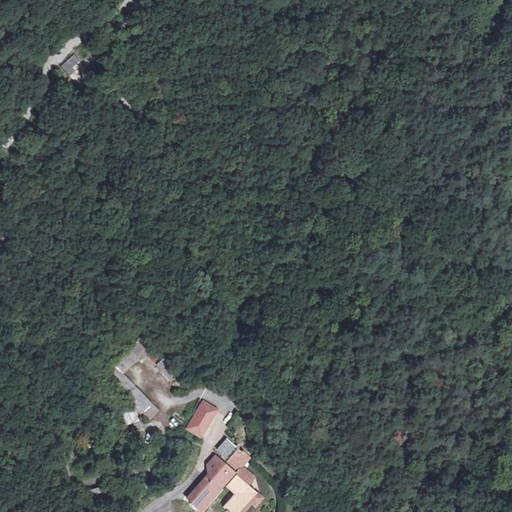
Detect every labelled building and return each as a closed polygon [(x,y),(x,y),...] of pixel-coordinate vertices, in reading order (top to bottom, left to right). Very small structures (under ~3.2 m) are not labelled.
[(62,67),(70,77),(84,66),(75,56),(62,67)] [(130,342),(92,370),(129,424),(141,416),(111,373),(126,362),(129,363),(143,353),(130,342)] [(157,366),(148,372),(158,386),(168,380),(157,366)] [(195,432),(183,422),(168,439),(180,449),(195,432)] [(186,483),(189,487),(180,495),(177,492),(159,507),(162,511),(160,511),(182,511),(196,500),(206,511),(205,511),(226,511),(229,509),(222,501),(228,496),(215,483),(233,467),(224,458),(210,470),(206,466),(186,483)]
